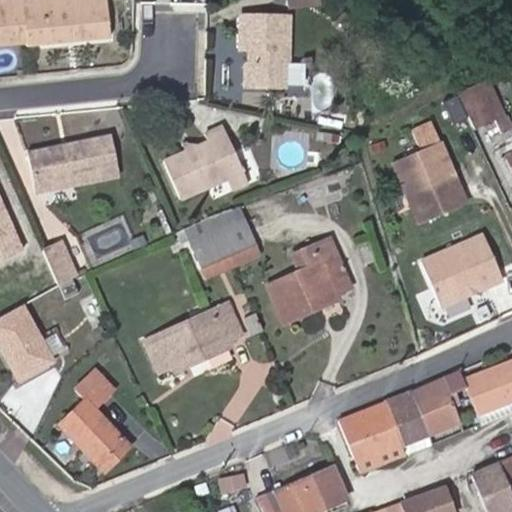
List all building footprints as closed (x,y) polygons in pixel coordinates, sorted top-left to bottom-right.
[(107,39),(103,0),(21,0),(0,2),(0,44),(22,42),(23,48),(63,43),(62,38),(71,38),(71,42),(107,39)] [(353,22),(344,12),(335,20),(342,28),(353,22)] [(287,59),(288,18),(241,17),(241,50),(249,50),(255,50),(255,59),(249,64),(249,86),(281,88),(280,65),(287,59)] [(493,114),(503,110),(489,80),(459,94),(473,127),(495,117),(493,114)] [(205,134),(209,142),(165,162),(182,200),(230,178),(245,171),(225,125),(205,134)] [(26,153),(34,194),(118,176),(110,135),(72,143),(74,148),(62,151),(61,145),(26,153)] [(466,202),(440,140),(394,160),(420,222),(466,202)] [(62,151),(74,148),(72,143),(61,145),(62,151)] [(245,171),(230,178),(236,191),(251,184),(245,171)] [(240,207),(211,218),(217,231),(245,220),(240,207)] [(190,243),(217,231),(211,218),(184,229),(190,243)] [(256,244),(245,220),(217,231),(228,255),(256,244)] [(190,243),(200,267),(228,255),(217,231),(190,243)] [(503,279),(484,233),(422,259),(442,305),(503,279)] [(284,323),(316,309),(314,303),(334,295),(349,288),(328,239),(293,254),(300,271),(267,286),(284,323)] [(60,287),(74,280),(73,278),(75,276),(61,241),(43,250),(60,287)] [(260,254),(256,244),(228,255),(233,266),(260,254)] [(233,266),(228,255),(200,267),(204,278),(233,266)] [(65,299),(80,293),(74,280),(60,287),(65,299)] [(92,325),(105,318),(90,293),(78,300),(92,325)] [(336,300),(334,295),(314,303),(316,309),(336,300)] [(229,302),(146,341),(161,372),(175,366),(178,370),(209,356),(206,348),(227,340),(242,332),(229,302)] [(263,331),(255,313),(244,318),(252,336),(263,331)] [(227,340),(206,348),(209,356),(230,347),(227,340)] [(470,394),(477,413),(511,400),(511,363),(464,381),(470,394)] [(76,388),(86,398),(60,423),(106,471),(132,446),(95,407),(113,390),(95,370),(76,388)] [(470,394),(464,381),(462,370),(442,379),(453,407),(459,405),(458,399),(470,394)] [(428,435),(459,422),(453,407),(442,379),(411,392),(428,435)] [(411,392),(384,403),(401,445),(428,435),(411,392)] [(353,456),(356,463),(373,456),(401,445),(384,403),(339,421),(353,456)] [(406,455),(432,445),(428,435),(401,445),(406,455)] [(378,466),(406,455),(401,445),(373,456),(356,463),(360,474),(378,466)] [(511,490),(511,457),(497,464),(510,491),(511,490)] [(470,474),(485,511),(511,511),(511,496),(510,491),(497,464),(470,474)] [(316,511),(346,499),(332,465),(317,471),(290,483),(273,490),(283,511),(316,511)] [(403,511),(454,511),(445,487),(400,504),(403,511)] [(283,511),(273,490),(258,497),(264,511),(283,511)]
